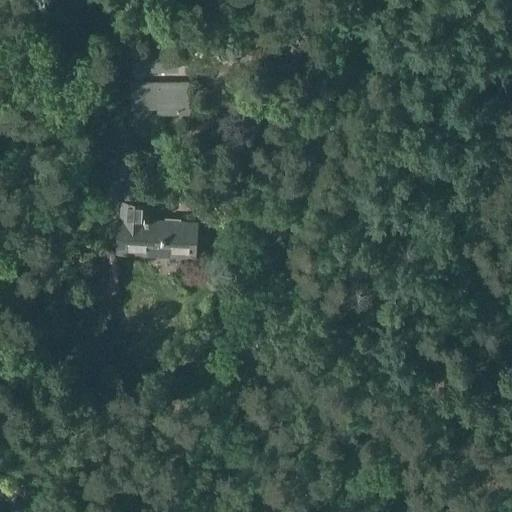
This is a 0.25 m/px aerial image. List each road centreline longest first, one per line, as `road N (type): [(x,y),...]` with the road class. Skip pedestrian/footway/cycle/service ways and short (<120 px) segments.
road 1 (track): [(235,391),(360,0)]
road 2 (track): [(235,391),(198,511)]
